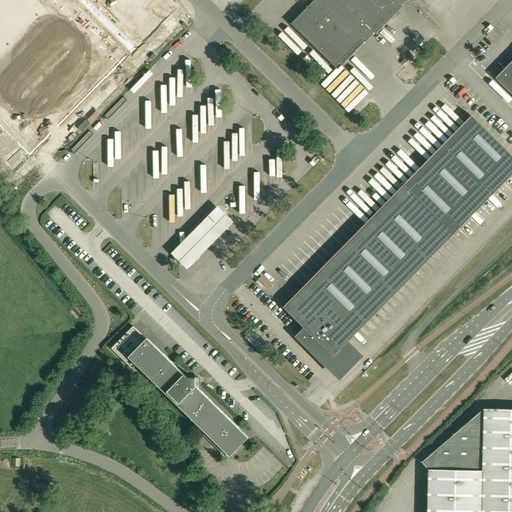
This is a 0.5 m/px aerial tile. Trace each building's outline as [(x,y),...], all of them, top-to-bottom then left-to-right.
[(0,0),(0,126),(28,155),(134,47),(86,0),(0,0)] [(371,29),(376,34),(403,7),(399,2),(400,0),(314,0),(291,24),(335,67),(371,29)] [(511,61),(495,78),(511,94),(511,61)] [(324,268),(298,294),(285,307),(306,327),(297,336),(300,338),(331,369),(336,375),(358,353),(353,347),(345,339),(451,231),(452,232),(451,231),(511,169),(511,155),(471,116),(472,117),(405,185),(404,184),(404,185),(324,268)] [(29,157),(17,145),(2,160),(14,171),(29,157)] [(233,223),(217,208),(172,254),(187,271),(233,223)] [(133,326),(111,348),(113,350),(132,369),(136,365),(197,424),(203,430),(203,435),(219,450),(225,456),(227,454),(229,456),(248,437),(240,429),(195,385),(195,382),(195,378),(188,378),(154,345),(153,345),(133,326)] [(511,511),(511,409),(483,409),(428,455),(421,461),(428,469),(427,511),(511,511)]
